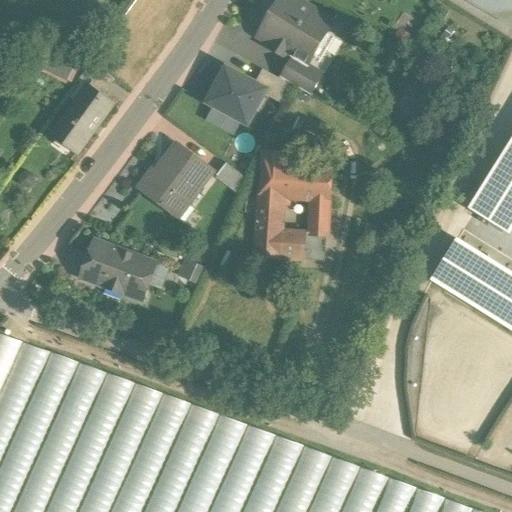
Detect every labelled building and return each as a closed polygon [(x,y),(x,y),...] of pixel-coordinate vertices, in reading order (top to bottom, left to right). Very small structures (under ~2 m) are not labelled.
[(333,23),(296,0),(281,0),(260,37),(275,46),(274,50),(282,55),(287,53),(293,57),(310,67),(309,63),(311,58),(318,47),(333,23)] [(511,0),(464,0),(511,27),(511,0)] [(325,52),(318,47),(311,58),(318,63),(325,52)] [(74,67),(49,54),(41,69),(66,82),(74,67)] [(310,67),(293,57),(280,79),(291,85),(311,96),(324,75),(310,67)] [(115,80),(91,62),(84,73),(93,80),(87,88),(101,98),(115,80)] [(255,84),(226,69),(208,104),(248,125),(264,95),(266,90),(255,84)] [(281,104),(291,85),(263,71),(255,84),(266,90),(264,95),(281,104)] [(88,92),(79,104),(77,103),(54,134),(78,152),(111,106),(101,98),(87,88),(86,90),(88,92)] [(511,139),(468,209),(509,234),(511,229),(511,139)] [(213,172),(178,146),(158,172),(155,170),(140,190),(173,214),(182,201),(188,206),(213,172)] [(308,158),(265,154),(262,194),(282,195),(320,198),(323,198),(324,172),(308,171),(308,158)] [(12,166),(1,159),(0,159),(0,171),(6,175),(12,166)] [(249,180),(227,164),(217,177),(242,195),(249,180)] [(262,194),(261,225),(280,226),(282,195),(262,194)] [(323,198),(320,198),(320,219),(329,220),(330,198),(323,198)] [(280,226),(261,225),(259,257),(302,261),(304,233),(280,231),(280,226)] [(511,273),(457,240),(431,281),(511,330),(511,273)] [(156,264),(96,241),(82,278),(143,301),(156,264)] [(207,268),(190,260),(181,278),(199,286),(207,268)] [(0,389),(17,339),(0,333),(0,389)] [(18,364),(14,374),(24,378),(29,366),(40,370),(48,351),(26,342),(17,363),(18,364)]
